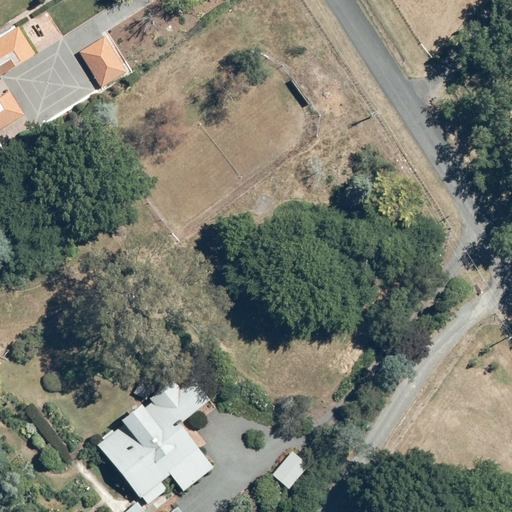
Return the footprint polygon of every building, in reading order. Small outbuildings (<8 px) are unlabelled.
[(0,130),(28,114),(12,87),(4,92),(0,84),(0,67),(14,59),(20,69),(41,56),(24,27),(0,41),(0,130)] [(106,34),(78,50),(99,85),(126,70),(106,34)] [(186,384),(178,375),(127,418),(129,421),(102,444),(158,510),(219,457),(187,420),(216,395),(198,374),(186,384)] [(309,466),(291,452),(272,475),(290,489),(309,466)] [(143,511),(138,503),(123,511),(143,511)]
